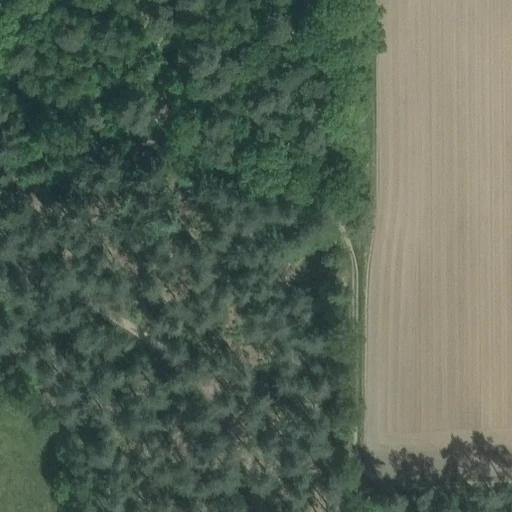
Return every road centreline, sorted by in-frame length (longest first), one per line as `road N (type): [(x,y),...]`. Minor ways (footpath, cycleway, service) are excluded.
road 1 (track): [(0,258),(92,305),(184,375),(255,511)]
road 2 (track): [(245,483),(511,481)]
